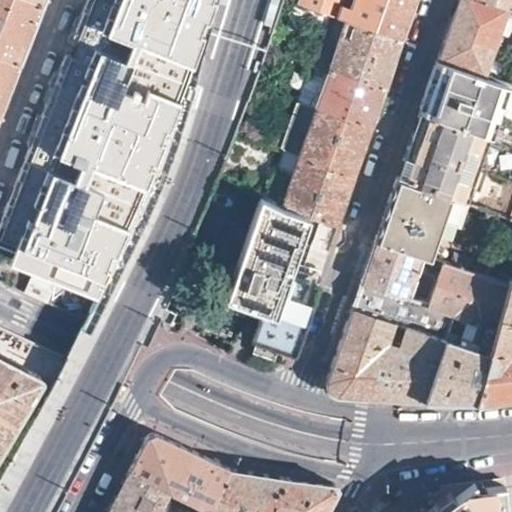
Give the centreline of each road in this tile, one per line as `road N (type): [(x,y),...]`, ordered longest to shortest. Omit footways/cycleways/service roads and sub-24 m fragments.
road 1 (residential): [(295,398),(436,0)]
road 2 (residential): [(135,398),(240,446),(348,473),(366,467)]
road 3 (residential): [(295,398),(170,353),(153,364),(135,398)]
road 4 (residential): [(511,435),(377,443)]
road 5 (residential): [(135,398),(77,511)]
